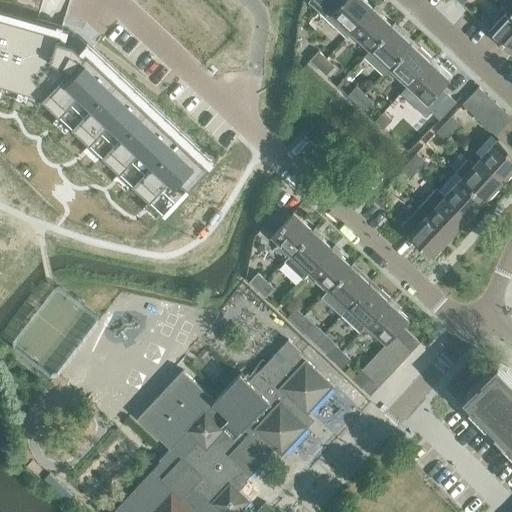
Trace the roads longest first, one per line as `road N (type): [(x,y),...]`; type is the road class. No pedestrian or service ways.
road 1 (residential): [(467,333),(110,0)]
road 2 (residential): [(404,402),(510,511)]
road 3 (residential): [(303,511),(404,402)]
road 4 (residential): [(511,94),(406,0)]
